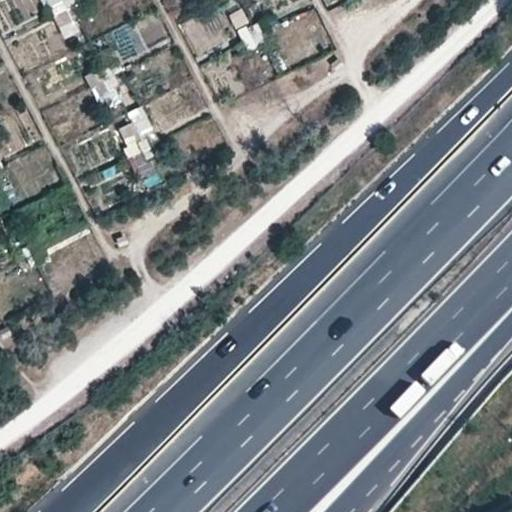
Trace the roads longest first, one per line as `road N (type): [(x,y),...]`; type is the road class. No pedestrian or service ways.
road 1 (track): [(0,442),(160,312),(499,0)]
road 2 (motorway): [(511,72),(65,511)]
road 3 (motorway): [(511,155),(162,511)]
road 4 (motorway): [(273,511),(511,272)]
road 5 (motorway): [(339,511),(482,359),(511,284)]
